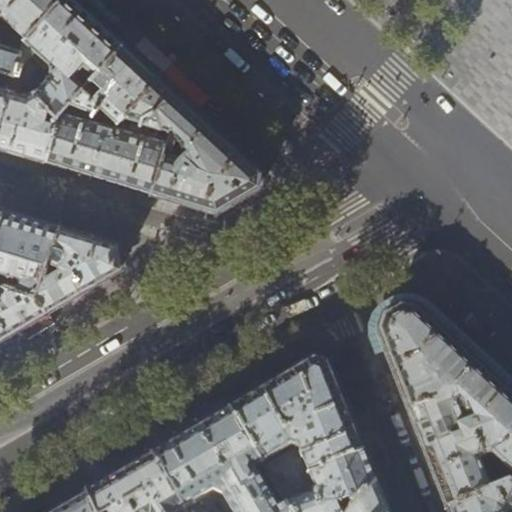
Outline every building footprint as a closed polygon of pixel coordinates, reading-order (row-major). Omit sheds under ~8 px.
[(25,35),(57,0),(0,0),(0,65),(15,70),(25,35)] [(111,28),(79,0),(57,0),(25,35),(15,70),(23,78),(27,81),(41,66),(51,75),(37,90),(39,93),(59,112),(61,111),(123,40),(118,36),(111,28)] [(99,0),(79,0),(111,28),(120,18),(99,0)] [(143,38),(132,49),(160,74),(169,62),(143,38)] [(128,45),(123,40),(61,111),(113,126),(123,114),(160,74),(132,49),(128,45)] [(0,122),(15,70),(0,65),(0,122)] [(0,144),(16,149),(46,158),(59,112),(39,93),(37,95),(36,95),(36,94),(35,92),(30,92),(27,94),(21,92),(23,78),(15,70),(0,122),(0,144)] [(215,125),(160,74),(123,114),(167,129),(168,130),(180,139),(184,153),(177,157),(165,152),(152,190),(182,199),(208,207),(214,208),(217,209),(261,183),(262,169),(228,137),(215,125)] [(98,174),(152,190),(165,152),(177,157),(184,153),(180,139),(168,130),(123,114),(113,126),(61,111),(59,112),(46,158),(98,174)] [(290,151),(291,143),(281,135),(273,137),(268,143),(285,157),(290,151)] [(32,216),(3,208),(0,219),(0,275),(2,268),(23,275),(19,286),(38,291),(46,267),(49,259),(61,225),(32,216)] [(86,232),(61,225),(49,259),(60,262),(61,265),(49,272),(47,268),(46,267),(38,291),(47,311),(85,288),(122,267),(120,238),(86,232)] [(21,326),(47,311),(38,291),(19,286),(0,280),(0,338),(13,330),(21,326)] [(384,319),(379,334),(414,422),(441,489),(449,511),(511,485),(511,395),(418,310),(402,308),(384,319)] [(54,322),(47,311),(21,326),(28,338),(54,322)] [(272,388),(230,410),(291,511),(350,511),(376,486),(360,444),(330,365),(315,360),(272,388)] [(161,452),(152,457),(184,509),(219,488),(233,511),(291,511),(230,410),(161,452)] [(185,511),(184,509),(152,457),(110,482),(87,495),(94,511),(185,511)] [(511,511),(511,485),(449,511),(511,511)] [(387,511),(385,507),(376,486),(350,511),(387,511)] [(94,511),(87,495),(58,511),(94,511)]
